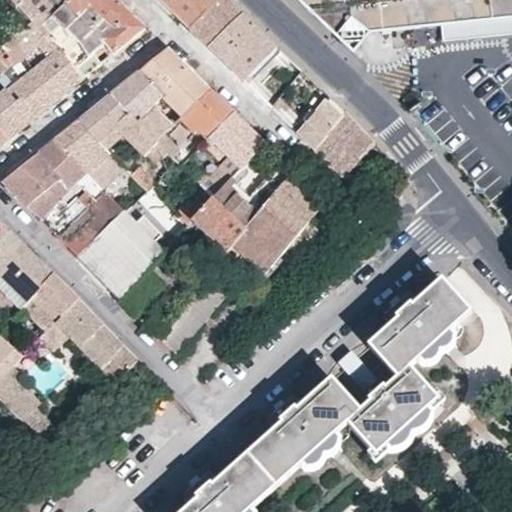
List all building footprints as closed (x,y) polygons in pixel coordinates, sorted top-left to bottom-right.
[(7,0),(28,20),(35,28),(60,5),(55,0),(7,0)] [(65,0),(60,5),(35,28),(45,39),(53,47),(83,79),(102,63),(114,54),(127,43),(144,29),(115,0),(65,0)] [(157,0),(179,21),(188,29),(218,0),(157,0)] [(277,47),(228,0),(218,0),(188,29),(196,37),(243,82),(248,87),(251,83),(247,79),(277,47)] [(392,24),(397,23),(409,0),(304,0),(336,29),(355,11),(369,26),(392,24)] [(409,0),(397,23),(489,14),(487,0),(409,0)] [(45,39),(35,28),(28,20),(0,42),(0,48),(6,56),(27,38),(36,48),(45,39)] [(83,79),(53,47),(0,91),(0,147),(17,133),(46,109),(61,97),(83,79)] [(175,109),(184,117),(209,90),(205,86),(184,66),(167,49),(138,73),(161,95),(175,109)] [(161,95),(138,73),(122,86),(110,96),(135,122),(146,112),(151,117),(159,110),(161,113),(165,109),(157,100),(161,95)] [(184,117),(158,143),(156,145),(180,167),(190,157),(182,150),(191,142),(188,139),(197,131),(207,141),(234,114),(216,97),(209,90),(184,117)] [(135,122),(110,96),(92,110),(78,122),(106,151),(122,136),(144,158),(156,145),(158,143),(149,134),(140,126),(135,122)] [(324,100),(296,134),(314,151),(346,111),(333,99),(329,104),(324,100)] [(149,134),(158,143),(184,117),(175,109),(149,134)] [(349,115),(346,111),(314,151),(325,162),(327,164),(344,180),(375,144),(349,115)] [(239,170),(265,143),(248,128),(234,114),(207,141),(204,143),(210,149),(214,146),(239,170)] [(106,151),(78,122),(64,133),(52,143),(85,176),(90,181),(94,177),(89,172),(91,170),(93,172),(95,169),(101,175),(115,161),(113,158),(106,151)] [(85,176),(52,143),(45,149),(30,162),(3,184),(11,191),(41,221),(85,176)] [(115,161),(145,192),(153,183),(139,169),(142,167),(122,148),(113,158),(115,161)] [(211,199),(243,231),(292,170),(281,159),(245,202),(230,187),(234,184),(230,180),(219,191),(211,199)] [(263,275),(324,202),(311,189),(292,170),(243,231),(230,246),(263,275)] [(403,192),(382,171),(361,194),(381,214),(403,192)] [(192,180),(199,187),(211,199),(219,191),(200,172),(192,180)] [(85,176),(41,221),(48,228),(59,239),(104,195),(92,183),(90,181),(85,176)] [(186,227),(192,220),(211,199),(199,187),(174,213),(186,227)] [(104,195),(59,239),(68,249),(69,250),(78,258),(123,214),(104,195)] [(224,254),(230,246),(243,231),(211,199),(192,220),(224,254)] [(97,277),(120,300),(147,270),(163,252),(130,219),(136,213),(132,208),(125,215),(123,214),(78,258),(85,265),(97,277)] [(0,268),(24,246),(0,222),(0,268)] [(39,290),(53,275),(39,261),(36,258),(24,246),(0,268),(0,281),(3,278),(27,302),(39,290)] [(157,337),(158,338),(178,352),(236,284),(215,265),(157,337)] [(147,270),(120,300),(135,315),(162,285),(147,270)] [(53,322),(78,299),(53,275),(39,290),(49,299),(37,311),(51,324),(53,322)] [(372,342),(365,349),(394,381),(389,386),(380,375),(355,396),(364,407),(358,412),(330,380),(325,384),(302,405),(292,394),(277,407),(265,417),(275,429),(218,481),(207,469),(192,482),(180,493),(191,506),(183,511),(246,511),(346,425),(373,455),(436,399),(408,368),(468,313),(440,282),(417,303),(406,291),(393,303),(380,314),(390,327),(372,342)] [(117,385),(138,359),(105,326),(78,299),(53,322),(117,385)] [(0,348),(10,339),(0,330),(0,329),(0,348)] [(325,384),(330,380),(365,349),(372,342),(364,332),(340,353),(316,373),(325,384)] [(0,378),(12,367),(25,354),(10,339),(0,348),(0,378)] [(12,367),(0,378),(0,393),(5,398),(37,430),(60,452),(70,440),(36,406),(40,402),(19,382),(23,378),(12,367)] [(0,489),(9,478),(0,470),(0,489)]
